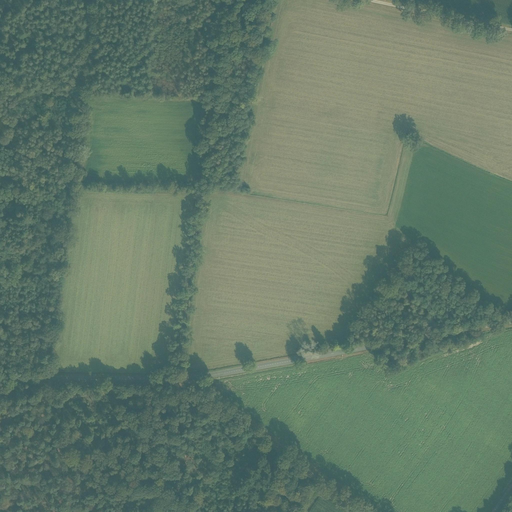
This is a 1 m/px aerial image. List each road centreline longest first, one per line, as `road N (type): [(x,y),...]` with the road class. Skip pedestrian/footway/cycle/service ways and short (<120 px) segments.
road 1 (tertiary): [(511,318),(189,378)]
road 2 (unclassified): [(364,511),(189,378)]
road 3 (tertiary): [(189,378),(0,377)]
road 4 (unclassified): [(511,28),(370,0)]
